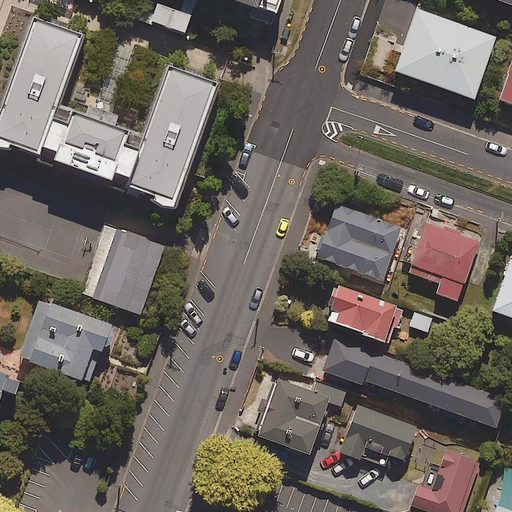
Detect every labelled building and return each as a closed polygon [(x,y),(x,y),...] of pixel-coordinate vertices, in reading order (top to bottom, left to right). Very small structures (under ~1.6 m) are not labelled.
[(208,0),(259,18),(260,15),(276,21),(283,1),(279,0),(208,0)] [(511,0),(484,0),(511,9),(511,0)] [(496,39),(417,11),(395,74),(473,102),(496,39)] [(88,36),(32,16),(0,105),(0,148),(179,212),(225,84),(169,64),(144,134),(120,125),(123,118),(90,106),(86,115),(63,106),(88,36)] [(511,52),(506,50),(499,72),(507,75),(498,103),(511,106),(511,52)] [(401,230),(337,206),(317,259),(381,283),(401,230)] [(166,245),(105,224),(81,294),(142,315),(166,245)] [(478,244),(427,225),(409,275),(439,286),(436,296),(457,304),(478,244)] [(511,257),(492,315),(511,322),(511,257)] [(336,289),(324,324),(361,336),(360,340),(382,347),(395,309),(336,289)] [(52,306),(41,302),(21,357),(33,361),(32,364),(90,385),(102,352),(105,353),(115,326),(53,304),(52,306)] [(432,319),(414,313),(409,328),(427,333),(432,319)] [(427,407),(424,415),(441,421),(443,418),(477,431),(479,426),(495,431),(506,401),(335,339),(323,373),(358,386),(360,382),(379,389),(377,394),(399,402),(400,397),(427,407)] [(0,406),(5,393),(19,398),(24,384),(0,375),(0,365),(4,354),(0,352),(0,406)] [(313,396),(277,384),(257,440),(308,458),(328,403),(340,407),(345,392),(318,382),(313,396)] [(415,429),(357,408),(340,454),(383,469),(388,458),(403,463),(415,429)] [(460,511),(477,465),(446,454),(440,471),(429,467),(414,510),(420,511),(460,511)]
